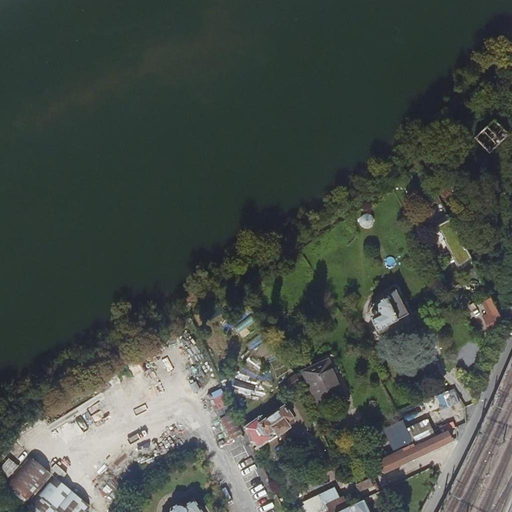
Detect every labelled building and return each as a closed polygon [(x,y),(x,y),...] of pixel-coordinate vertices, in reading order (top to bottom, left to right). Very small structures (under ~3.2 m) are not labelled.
[(508,133),(493,118),(474,137),(488,153),(508,133)] [(441,184),(433,188),(441,202),(447,198),(441,184)] [(462,243),(470,259),(480,254),(471,237),(461,242),(462,243)] [(461,265),(470,259),(462,243),(452,250),(461,265)] [(372,317),(370,318),(376,330),(407,314),(395,289),(372,305),(373,307),(370,308),(369,311),(369,312),(372,317)] [(326,359),(302,370),(317,402),(341,392),(326,359)] [(299,385),(295,375),(281,382),(285,391),(299,385)] [(313,413),(306,399),(297,403),(304,418),(313,413)] [(257,420),(245,429),(253,448),(266,437),(268,440),(288,425),(287,424),(293,419),(282,405),(259,423),(257,420)] [(395,455),(391,456),(396,467),(451,441),(446,431),(435,436),(427,420),(406,429),(408,433),(425,425),(430,438),(414,446),(409,435),(390,444),(395,455)] [(408,433),(409,435),(414,446),(430,438),(425,425),(408,433)] [(391,456),(379,462),(384,472),(396,467),(391,456)] [(379,462),(368,467),(369,471),(372,477),(372,478),(384,472),(379,462)] [(56,475),(24,511),(25,511),(85,511),(90,506),(56,475)] [(372,478),(372,477),(357,483),(361,491),(375,484),(372,478)] [(321,511),(337,511),(348,507),(343,497),(326,504),(328,509),(321,511)] [(202,511),(193,498),(184,505),(177,503),(171,507),(169,511),(202,511)] [(368,511),(363,500),(348,507),(337,511),(368,511)]
